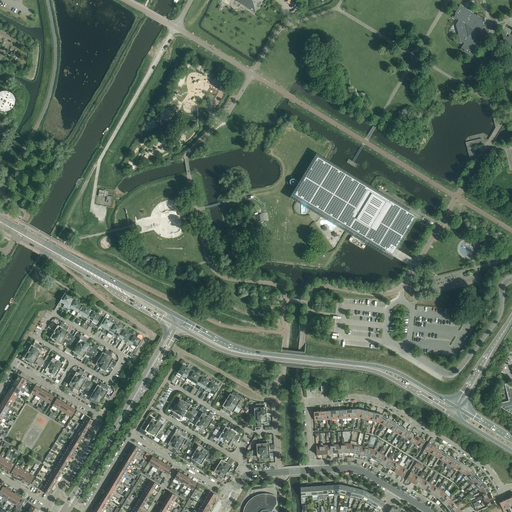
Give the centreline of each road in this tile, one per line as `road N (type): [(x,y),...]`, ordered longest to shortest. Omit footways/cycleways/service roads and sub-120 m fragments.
road 1 (secondary): [(174,326),(236,354),(384,374),(453,414)]
road 2 (secondary): [(457,407),(385,369),(247,351),(179,317)]
road 3 (residential): [(511,486),(502,489),(474,456),(379,401),(308,399)]
road 4 (tertiary): [(65,511),(174,326)]
road 5 (secondary): [(179,317),(0,217)]
road 6 (secondary): [(0,225),(174,326)]
road 7 (residential): [(235,457),(166,415),(176,387),(250,432)]
road 8 (residential): [(37,338),(53,313),(123,355),(108,381),(74,361)]
road 9 (residential): [(49,506),(102,416),(56,389)]
road 10 (unclassified): [(174,27),(99,161)]
road 11 (residential): [(85,511),(132,436),(179,463)]
